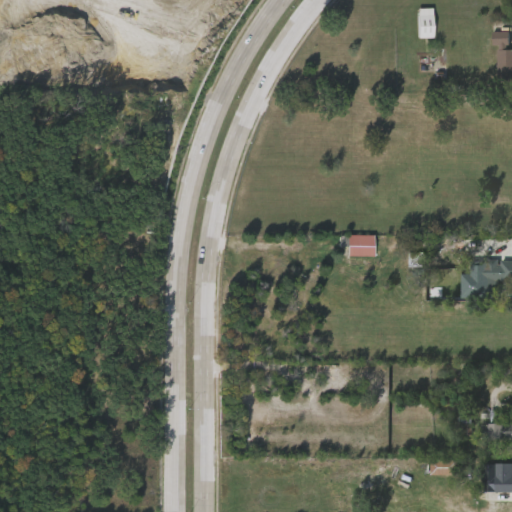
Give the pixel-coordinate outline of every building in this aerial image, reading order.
[(425,38),(418,38),(417,8),(432,8),(433,38),(425,38)] [(424,47),(423,18),(408,18),(408,48),(424,47)] [(511,50),(511,81),(495,81),(495,50),(511,50)] [(338,266),(364,266),(364,245),(329,245),(330,257),(338,257),(338,266)] [(511,280),(489,279),(489,294),(471,294),(471,286),(469,286),(469,277),(471,277),(471,261),(498,262),(498,265),(502,265),(502,260),(511,260),(511,280)] [(463,284),(454,292),(442,291),(433,283),(433,271),(441,262),(455,262),(463,271),(463,284)] [(449,301),(450,272),(429,272),(428,301),(449,301)] [(469,409),(469,425),(471,425),(471,436),(451,436),(451,409),(469,409)] [(501,424),(511,424),(511,440),(479,440),(479,425),(495,425),(494,412),(501,412),(501,424)] [(480,448),(511,449),(511,433),(481,433),(480,448)] [(511,463),(511,491),(496,491),(496,464),(511,463)] [(422,485),(449,484),(449,469),(422,470),(422,485)] [(504,473),(481,473),(480,501),(511,501),(511,485),(503,485),(504,473)]
